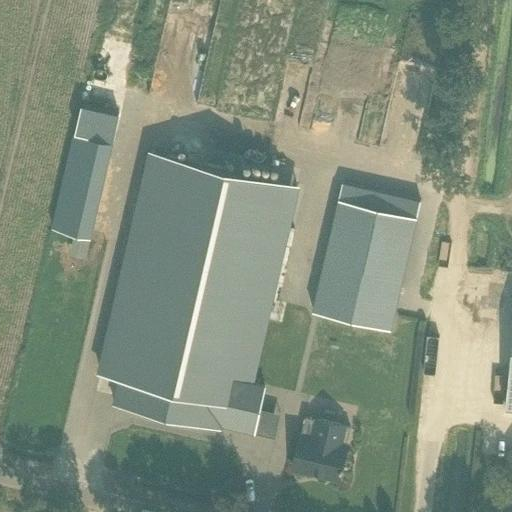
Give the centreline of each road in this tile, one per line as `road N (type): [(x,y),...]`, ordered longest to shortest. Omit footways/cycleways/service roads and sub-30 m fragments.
road 1 (unclassified): [(425,511),(462,247)]
road 2 (track): [(462,247),(488,0)]
road 3 (unclassified): [(179,511),(0,466)]
